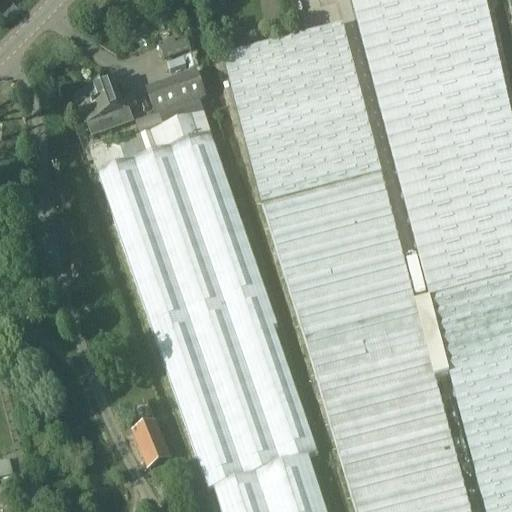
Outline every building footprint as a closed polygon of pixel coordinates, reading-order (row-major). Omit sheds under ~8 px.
[(429,301),(449,377),(484,511),(511,511),(511,121),(485,0),(349,0),(428,301),(429,301)] [(415,308),(415,305),(382,177),(380,177),(342,27),(222,58),(261,208),(262,208),(352,511),(469,511),(435,381),(425,346),(420,326),(415,308)] [(174,40),(159,45),(165,61),(190,52),(186,40),(176,44),(174,40)] [(324,511),(308,460),(317,457),(273,331),(277,329),(210,136),(204,115),(200,104),(205,102),(196,74),(146,92),(155,119),(137,125),(142,137),(90,153),(97,175),(208,494),(213,492),(219,511),(324,511)] [(117,102),(112,87),(76,100),(87,128),(103,122),(107,133),(124,126),(123,123),(129,121),(126,112),(137,109),(132,97),(117,102)] [(420,326),(425,346),(435,381),(449,377),(429,301),(415,305),(415,308),(420,326)] [(147,473),(167,466),(153,427),(133,435),(147,473)] [(0,479),(14,476),(10,460),(0,463),(0,479)]
